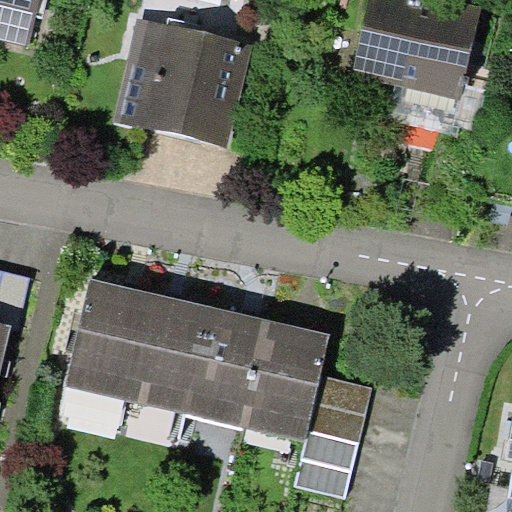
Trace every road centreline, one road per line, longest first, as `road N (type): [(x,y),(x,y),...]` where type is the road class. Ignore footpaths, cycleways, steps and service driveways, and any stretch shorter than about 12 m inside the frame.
road 1 (residential): [(0,193),(474,283)]
road 2 (residential): [(424,511),(474,283)]
